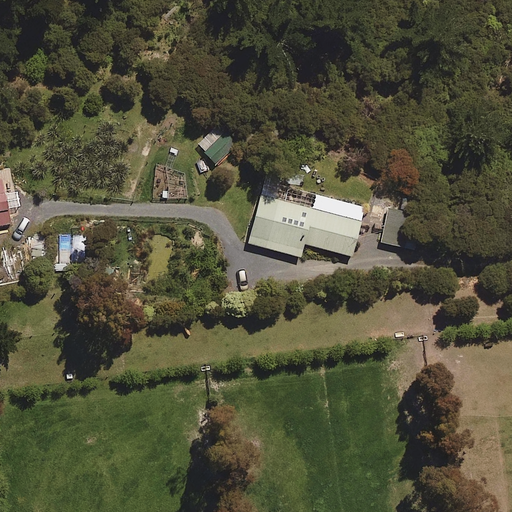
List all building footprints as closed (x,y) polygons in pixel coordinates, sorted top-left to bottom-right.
[(195,143),(213,163),(235,145),(217,124),(195,143)] [(0,225),(9,224),(1,178),(0,178),(0,225)] [(262,178),(244,244),(299,258),(302,244),(350,257),(364,205),(262,178)] [(368,214),(380,217),(385,201),(373,197),(368,214)] [(386,209),(379,243),(414,250),(420,215),(386,209)]
